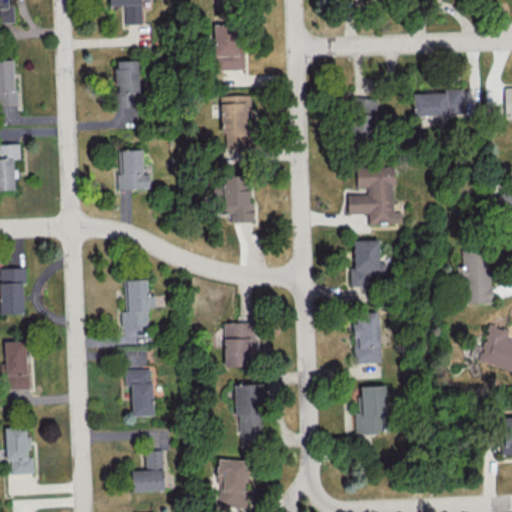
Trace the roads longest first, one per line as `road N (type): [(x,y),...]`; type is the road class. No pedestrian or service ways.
road 1 (residential): [(295,0),(312,483),(349,510),(511,504)]
road 2 (residential): [(61,0),(82,511)]
road 3 (residential): [(305,272),(214,267),(72,223),(0,227)]
road 4 (residential): [(511,38),(297,47)]
